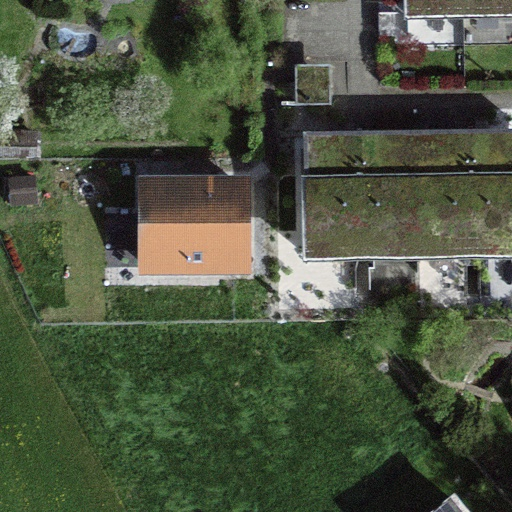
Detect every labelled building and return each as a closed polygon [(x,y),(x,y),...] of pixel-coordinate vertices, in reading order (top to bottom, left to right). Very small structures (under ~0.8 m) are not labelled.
[(460,16),(459,0),(403,0),(403,17),(460,16)] [(511,0),(459,0),(460,16),(511,15),(511,0)] [(326,109),(325,86),(278,87),(278,110),(326,109)] [(511,135),(467,136),(469,256),(511,255),(511,135)] [(467,136),(411,137),(413,257),(469,256),(467,136)] [(411,137),(355,138),(357,258),(413,257),(411,137)] [(355,138),(300,139),(302,259),(357,258),(355,138)] [(8,201),(34,203),(35,180),(9,179),(8,201)] [(143,271),(239,271),(238,191),(143,191),(143,271)]
